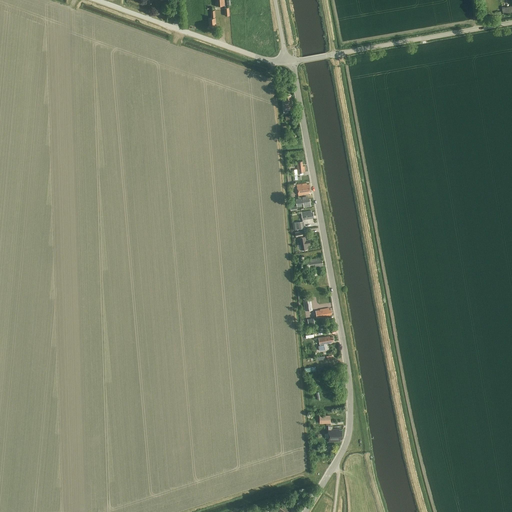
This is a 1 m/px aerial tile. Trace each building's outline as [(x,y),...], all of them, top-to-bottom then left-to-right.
[(503,13),(511,11),(511,5),(502,8),(503,13)] [(284,110),(284,113),(288,113),(287,109),(293,109),(292,100),(291,100),(290,96),(285,96),(285,101),(284,101),(284,110)] [(298,162),(298,164),(297,164),(298,173),(306,172),(305,166),(303,166),(302,161),(298,162)] [(307,184),(291,186),(292,189),(297,188),(299,196),(309,194),(309,193),(311,193),(309,185),(308,185),(307,184)] [(291,207),(291,211),(297,210),(297,207),(304,206),(304,208),(311,207),(311,202),(311,201),(310,200),(310,199),(303,200),(303,199),(296,200),(297,206),(291,207)] [(303,220),(315,218),(314,212),(312,212),(311,211),(301,213),(303,220)] [(302,250),(308,249),(307,245),(310,244),(310,240),(306,240),(306,237),(300,238),(302,250)] [(306,261),(307,268),(323,266),(322,258),(311,260),(311,261),(306,261)] [(331,316),(331,315),(332,314),(332,310),(330,310),(330,308),(320,310),(316,311),(317,319),(331,316)] [(329,336),(316,338),(317,345),(325,343),(325,344),(332,342),(332,341),(334,341),(333,336),(330,337),(329,336)] [(341,442),(341,440),(342,440),(342,431),(340,431),(340,429),(332,429),(331,429),(331,426),(331,425),(344,424),(344,422),(331,422),(331,416),(320,416),(320,423),(327,423),(327,425),(329,425),(329,442),(341,442)] [(273,506),(280,511),(290,511),(291,510),(278,500),(273,506)]
